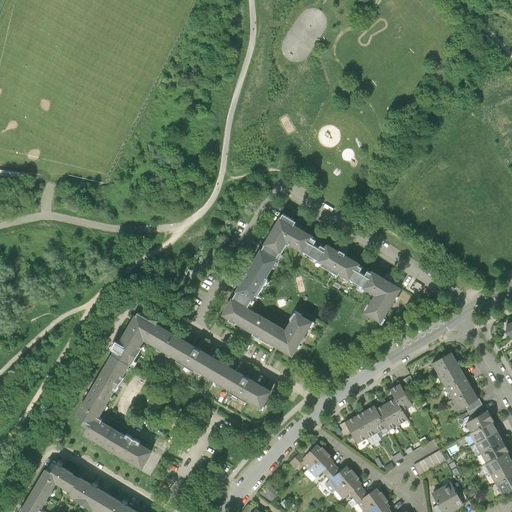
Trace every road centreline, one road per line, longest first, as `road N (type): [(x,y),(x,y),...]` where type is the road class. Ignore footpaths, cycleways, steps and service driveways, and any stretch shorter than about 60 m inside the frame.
road 1 (track): [(0,225),(46,215),(107,229),(186,226)]
road 2 (unclassified): [(460,316),(307,421)]
road 3 (residential): [(307,421),(423,509)]
road 4 (unclassified): [(307,421),(225,511)]
